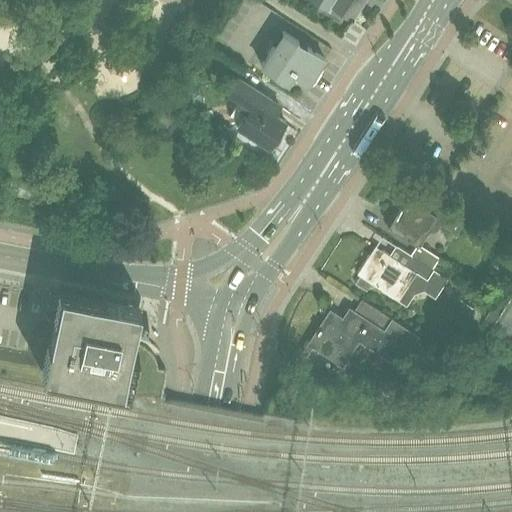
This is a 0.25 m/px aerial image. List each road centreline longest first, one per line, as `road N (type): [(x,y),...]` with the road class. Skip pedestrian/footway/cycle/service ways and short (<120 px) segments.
road 1 (secondary): [(238,300),(441,0)]
road 2 (residential): [(238,300),(0,254)]
road 3 (secondary): [(194,511),(238,300)]
